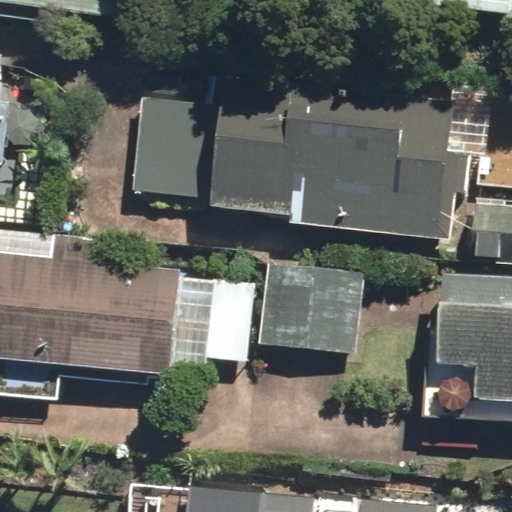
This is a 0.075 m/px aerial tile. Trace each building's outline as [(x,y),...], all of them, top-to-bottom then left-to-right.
[(133,0),(0,0),(0,15),(132,23),(133,0)] [(511,0),(447,0),(447,14),(511,16),(511,0)] [(37,62),(0,58),(0,192),(1,192),(3,171),(27,173),(37,62)] [(227,106),(145,102),(142,196),(229,200),(228,217),(302,220),(301,236),(455,242),(462,88),(228,79),(227,106)] [(511,205),(484,203),(481,264),(511,265),(511,205)] [(112,238),(0,230),(0,370),(179,381),(180,368),(216,370),(217,361),(254,363),(258,286),(192,282),(192,274),(110,269),(112,238)] [(368,271),(274,265),(269,347),(363,353),(368,271)] [(511,277),(455,276),(453,375),(492,376),(491,415),(511,416),(511,277)] [(329,511),(330,496),(200,487),(198,511),(445,511),(446,507),(356,500),(355,511),(329,511)]
